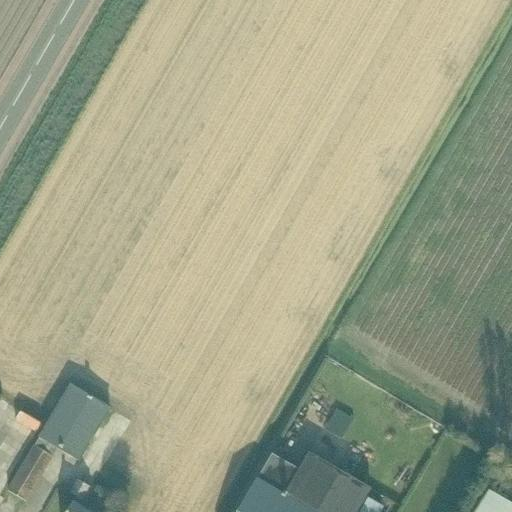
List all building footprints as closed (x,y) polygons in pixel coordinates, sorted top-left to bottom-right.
[(112,409),(71,385),(40,439),(36,447),(54,457),(58,449),(80,462),(112,409)] [(110,458),(126,430),(116,425),(100,452),(110,458)] [(55,458),(54,457),(36,447),(35,446),(8,491),(28,503),(55,458)] [(359,511),(361,509),(366,499),(372,490),(309,454),(300,470),(273,455),(238,511),(359,511)] [(70,494),(84,501),(92,488),(78,479),(70,494)] [(511,511),(511,506),(490,492),(477,511),(511,511)] [(361,509),(359,511),(379,511),(382,508),(366,499),(361,509)] [(90,511),(74,502),(68,511),(90,511)]
